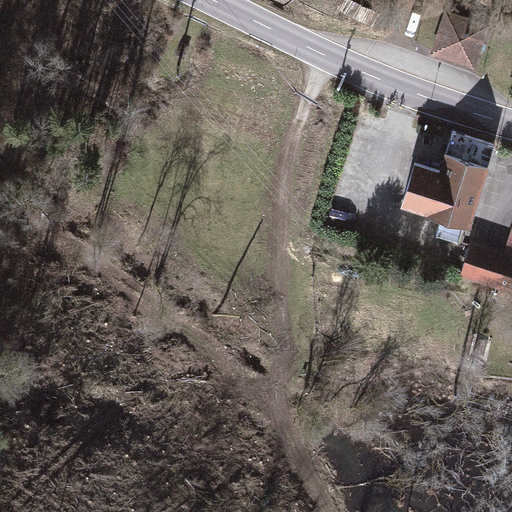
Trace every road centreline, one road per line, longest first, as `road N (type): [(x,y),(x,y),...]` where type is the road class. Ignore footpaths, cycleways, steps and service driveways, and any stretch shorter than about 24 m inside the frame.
road 1 (track): [(327,55),(289,166),(277,304),(287,438),(325,511)]
road 2 (secondary): [(217,0),(327,55),(511,122)]
